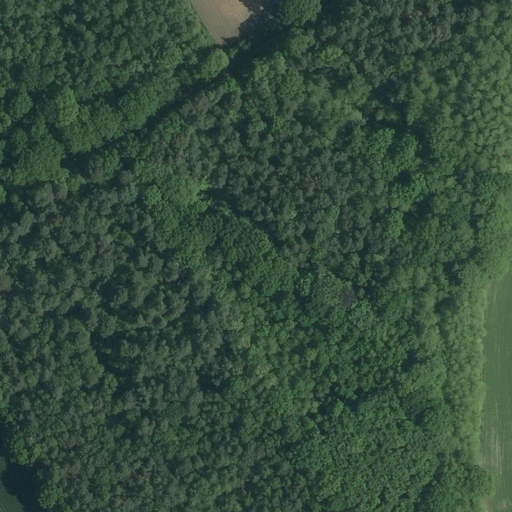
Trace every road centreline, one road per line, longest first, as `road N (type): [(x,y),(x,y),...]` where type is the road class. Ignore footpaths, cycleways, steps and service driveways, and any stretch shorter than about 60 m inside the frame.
road 1 (track): [(131,127),(360,511)]
road 2 (track): [(0,208),(349,0)]
road 3 (track): [(12,201),(106,354)]
